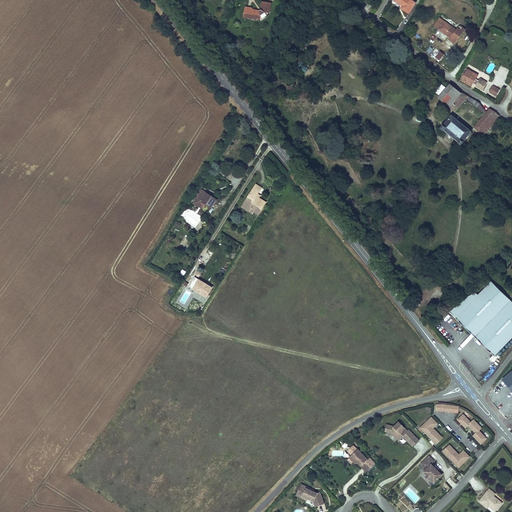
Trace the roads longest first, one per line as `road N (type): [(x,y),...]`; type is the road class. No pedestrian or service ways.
road 1 (primary): [(461,381),(158,0)]
road 2 (tertiary): [(255,511),(341,431),(441,395)]
road 3 (residential): [(345,0),(511,124)]
